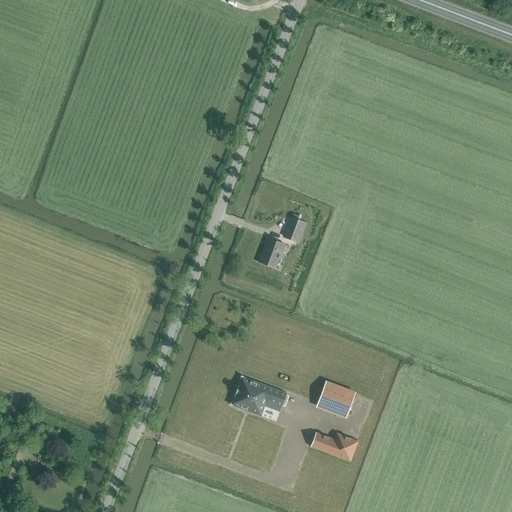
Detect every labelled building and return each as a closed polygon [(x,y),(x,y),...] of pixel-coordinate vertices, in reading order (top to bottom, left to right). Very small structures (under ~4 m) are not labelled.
[(300,220),(292,217),(284,237),(300,243),(307,223),(300,220)] [(284,245),(268,238),(259,262),(275,268),(284,245)] [(261,416),(276,422),(280,412),(286,394),(242,377),(243,377),(242,376),(241,377),(231,404),(231,405),(232,405),(261,416)] [(317,402),(345,413),(355,388),(327,377),(317,402)] [(310,446),(350,461),(358,441),(337,433),(334,439),(316,432),(310,446)]
